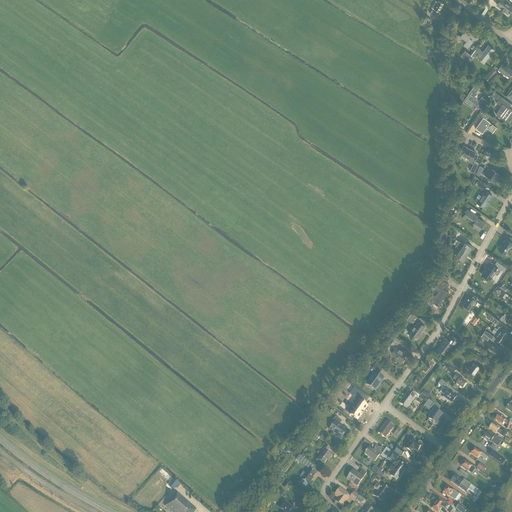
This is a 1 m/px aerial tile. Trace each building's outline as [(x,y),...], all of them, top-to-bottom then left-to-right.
[(508,14),(511,8),(511,5),(509,4),(510,3),(506,0),(496,0),(499,2),(496,5),(508,14)] [(438,2),(435,1),(431,7),(433,8),(429,14),(434,16),(437,11),(438,12),(443,3),(438,1),(438,2)] [(475,38),(466,31),(464,34),(463,33),(460,37),(466,42),(463,45),(467,48),(475,38)] [(494,50),(488,45),(478,57),(484,62),(494,50)] [(465,60),(469,55),(465,51),(460,56),(465,60)] [(502,63),(498,69),(506,76),(506,75),(509,77),(511,73),(511,70),(509,68),(508,68),(502,63)] [(485,78),(488,81),(491,77),(496,71),(492,69),(485,78)] [(480,87),(476,83),(462,102),(474,110),(476,106),(481,110),(487,101),(481,97),(479,101),(473,96),(480,87)] [(511,110),(508,108),(510,104),(500,97),(500,96),(498,95),(496,97),(499,99),(496,103),(501,106),(495,114),(508,123),(511,116),(511,110)] [(481,110),(478,115),(480,117),(481,116),(483,118),(475,128),(482,133),(486,128),(493,132),(496,127),(489,123),(490,122),(486,120),(489,116),(481,110)] [(463,145),(460,152),(463,154),(462,155),(471,160),(470,162),(473,164),(469,171),(474,173),(477,166),(478,164),(474,161),(477,155),(474,153),(475,152),(466,147),(463,145)] [(484,168),(480,165),(476,173),(479,175),(484,168)] [(495,182),(500,175),(489,168),(484,174),(495,182)] [(486,204),(492,195),(485,191),(479,199),(476,197),(474,201),(477,203),(484,208),(486,204)] [(479,230),(484,222),(477,218),(478,217),(468,210),(462,217),(465,219),(466,217),(473,222),(471,225),(472,225),(472,226),(475,228),(476,227),(479,230)] [(498,248),(505,253),(511,245),(511,238),(510,237),(508,240),(506,239),(502,244),(502,243),(498,248)] [(455,256),(463,261),(466,258),(465,257),(472,247),(467,244),(465,246),(458,241),(456,239),(453,243),(456,245),(455,246),(459,249),(455,256)] [(490,263),(482,275),(489,280),(494,273),(497,275),(501,270),(490,262),(489,262),(490,263)] [(442,301),(441,300),(447,293),(443,289),(445,287),(446,288),(449,285),(440,279),(434,288),(438,291),(435,296),(432,294),(429,298),(430,299),(432,300),(431,301),(438,307),(442,301)] [(508,290),(504,287),(505,284),(503,282),(499,287),(506,292),(508,290)] [(463,306),(468,310),(472,304),(477,298),(471,293),(465,301),(465,302),(463,306)] [(504,309),(498,305),(495,308),(501,313),(504,309)] [(502,315),(499,319),(500,319),(501,320),(506,323),(510,325),(510,324),(511,325),(511,318),(510,317),(507,314),(505,313),(503,316),(502,315)] [(411,327),(407,332),(416,339),(425,326),(422,324),(424,321),(419,318),(414,315),(409,322),(414,325),(412,327),(411,327)] [(499,321),(492,316),(489,319),(496,325),(499,321)] [(493,329),(505,338),(509,333),(499,326),(497,329),(495,327),(493,329)] [(502,343),(505,338),(493,329),(491,332),(496,335),(494,337),(502,343)] [(489,338),(492,335),(485,330),(483,333),(489,338)] [(443,341),(437,350),(441,352),(442,351),(445,353),(451,344),(454,346),(456,343),(458,340),(452,335),(450,338),(448,340),(444,338),(442,341),(443,341)] [(397,345),(400,340),(396,336),(387,348),(392,352),(391,353),(396,357),(395,359),(399,362),(407,352),(397,345)] [(491,353),(493,354),(497,348),(490,343),(490,344),(487,342),(486,344),(488,346),(486,349),(491,352),(491,353)] [(468,370),(474,374),(479,366),(477,365),(479,363),(480,364),(483,360),(476,354),(473,359),(476,361),(474,362),(468,370)] [(456,371),(453,369),(451,367),(447,372),(452,376),(456,371)] [(376,390),(384,378),(378,373),(369,385),(376,390)] [(462,389),(466,384),(456,376),(453,380),(457,383),(456,385),(462,389)] [(448,392),(451,387),(441,380),(438,384),(443,388),(441,392),(445,396),(443,398),(452,404),(456,398),(448,392)] [(361,400),(365,395),(354,388),(349,395),(353,397),(354,395),(361,400)] [(412,394),(408,391),(399,403),(407,408),(415,396),(417,398),(419,395),(413,391),(412,394)] [(433,410),(432,412),(430,411),(428,414),(430,417),(428,419),(436,425),(439,421),(438,421),(442,415),(437,411),(440,408),(428,400),(423,407),(429,411),(430,408),(433,410)] [(353,410),(350,415),(357,420),(361,415),(362,415),(364,412),(363,412),(367,406),(359,401),(356,406),(354,405),(351,408),(353,410)] [(506,419),(502,417),(499,415),(495,420),(502,425),(503,423),(507,425),(506,429),(510,430),(511,428),(509,427),(511,423),(509,423),(505,420),(506,419)] [(345,433),(347,430),(339,425),(342,421),(335,417),(333,420),(335,422),(329,430),(333,432),(341,437),(344,433),(345,433)] [(385,438),(393,426),(387,421),(378,433),(385,438)] [(499,429),(494,425),(493,426),(491,425),(489,429),(492,431),(492,432),(495,434),(496,433),(504,438),(508,433),(503,430),(502,432),(499,430),(499,429)] [(487,432),(483,437),(490,442),(491,441),(494,443),(498,446),(501,442),(494,437),(487,432)] [(418,443),(412,439),(408,444),(409,445),(406,449),(411,453),(414,449),(417,451),(421,446),(421,445),(422,444),(422,443),(420,442),(419,442),(418,443)] [(324,450),(317,459),(324,464),(328,458),(329,460),(332,456),(327,452),(330,448),(325,445),(322,449),(324,450)] [(373,450),(369,447),(364,454),(375,461),(381,452),(380,451),(381,449),(376,445),(374,448),(375,449),(373,450)] [(405,452),(398,446),(394,451),(401,456),(405,452)] [(386,460),(391,452),(386,449),(381,456),(386,460)] [(474,449),(471,454),(478,459),(480,456),(485,460),(487,457),(481,453),(474,449)] [(499,463),(502,458),(492,451),(489,456),(499,463)] [(396,460),(399,456),(392,452),(388,458),(391,461),(393,458),(396,460)] [(392,464),(389,470),(392,472),(390,475),(396,480),(404,469),(402,468),(404,465),(399,461),(398,463),(397,462),(396,463),(395,462),(393,465),(392,464)] [(465,462),(461,467),(468,471),(470,472),(473,468),(465,462)] [(486,468),(480,463),(477,467),(483,472),(486,468)] [(311,480),(315,473),(309,468),(301,478),(298,482),(302,484),(306,487),(308,484),(311,480)] [(359,474),(353,470),(346,479),(357,486),(367,473),(362,470),(359,474)] [(479,490),(467,482),(464,480),(463,481),(455,475),(450,482),(459,488),(461,484),(476,494),(479,490)] [(169,485),(173,490),(179,483),(174,479),(169,485)] [(374,496),(381,501),(389,490),(383,485),(381,487),(379,486),(380,485),(377,483),(373,488),(378,491),(374,496)] [(453,491),(447,486),(443,492),(450,497),(455,500),(459,494),(453,490),(453,491)] [(274,493),(279,497),(284,491),(279,487),(274,493)] [(339,499),(337,502),(343,507),(350,498),(354,501),(358,496),(353,493),(350,496),(345,493),(339,489),(335,495),(339,499)] [(177,492),(165,506),(171,511),(194,511),(197,510),(177,492)] [(359,496),(356,501),(361,504),(362,502),(363,502),(365,500),(359,496)] [(448,505),(438,499),(435,503),(444,510),(448,505)] [(292,504),(290,507),(285,502),(280,508),(284,511),(291,511),(290,511),(293,508),(292,508),(294,506),(292,504)] [(435,503),(431,508),(436,511),(439,511),(440,511),(441,511),(446,511),(444,511),(444,510),(435,503)]
